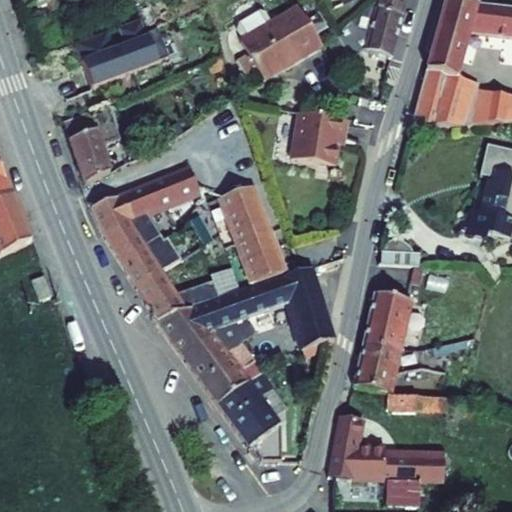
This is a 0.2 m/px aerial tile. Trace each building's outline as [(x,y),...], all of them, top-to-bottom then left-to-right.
[(399,0),(367,0),(330,24),(339,52),(358,46),(384,54),(399,0)] [(511,5),(491,3),(482,0),(457,0),(443,52),(475,59),(482,31),(511,34),(511,5)] [(290,6),(228,37),(248,72),(269,61),(272,67),(311,47),(290,6)] [(160,56),(152,30),(138,35),(130,12),(66,36),(82,83),(160,56)] [(475,59),(443,52),(438,71),(470,79),(475,59)] [(269,61),(248,72),(252,78),(272,67),(269,61)] [(470,79),(438,71),(422,129),(511,121),(511,93),(492,90),(492,84),(470,79)] [(88,103),(53,115),(60,137),(86,128),(100,124),(88,103)] [(291,108),(280,165),(324,174),(330,143),(332,132),(338,133),(341,118),(291,108)] [(86,128),(60,137),(75,182),(101,170),(86,128)] [(338,133),(332,132),(330,143),(336,145),(338,133)] [(509,148),(495,145),(494,154),(507,156),(509,148)] [(511,148),(509,148),(507,156),(494,154),(490,179),(497,179),(496,185),(503,187),(501,195),(494,194),(490,218),(502,220),(499,237),(511,239),(511,148)] [(189,187),(179,163),(112,190),(122,215),(137,209),(189,187)] [(0,204),(12,199),(0,174),(0,204)] [(257,227),(241,183),(210,195),(225,238),(257,227)] [(122,215),(112,190),(79,202),(89,222),(109,256),(150,231),(137,209),(122,215)] [(0,204),(0,259),(31,245),(12,199),(0,204)] [(490,218),(483,216),(478,241),(498,244),(499,237),(502,220),(490,218)] [(273,270),(257,227),(225,238),(241,282),(273,270)] [(153,236),(150,231),(109,256),(125,283),(152,267),(170,256),(156,234),(153,236)] [(395,251),(394,261),(429,263),(430,254),(420,252),(415,245),(410,243),(403,245),(403,251),(395,251)] [(325,291),(340,287),(334,264),(319,267),(325,291)] [(323,334),(303,266),(207,296),(213,313),(219,312),(221,319),(233,332),(245,324),(238,314),(279,301),(294,348),(317,340),(322,338),(323,334)] [(165,290),(152,267),(125,283),(135,300),(165,290)] [(204,297),(198,279),(135,300),(145,316),(204,297)] [(421,297),(385,290),(373,342),(411,348),(421,297)] [(213,313),(207,296),(145,316),(174,356),(198,341),(206,352),(224,342),(230,339),(231,339),(228,336),(233,332),(221,319),(219,312),(213,313)] [(453,323),(439,322),(437,335),(452,337),(453,323)] [(470,325),(453,323),(452,337),(450,351),(449,368),(449,370),(465,371),(470,325)] [(437,335),(436,351),(450,351),(452,337),(437,335)] [(224,342),(206,352),(198,341),(174,356),(248,455),(271,457),(270,421),(263,411),(276,402),(231,339),(230,339),(224,342)] [(407,370),(411,348),(373,342),(369,362),(407,370)] [(436,367),(449,368),(450,351),(436,351),(435,364),(429,364),(428,373),(435,373),(436,367)] [(403,393),(407,370),(369,362),(364,386),(403,393)] [(462,394),(403,393),(399,410),(463,410),(462,394)] [(377,423),(348,420),(340,476),(346,477),(363,479),(434,481),(468,482),(469,458),(432,457),(432,462),(401,461),(401,451),(374,450),(377,423)] [(432,511),(434,481),(363,479),(346,477),(345,511),(432,511)] [(466,511),(468,482),(434,481),(432,511),(466,511)]
